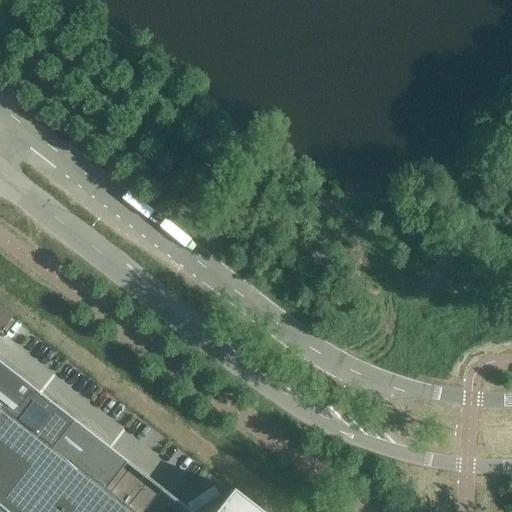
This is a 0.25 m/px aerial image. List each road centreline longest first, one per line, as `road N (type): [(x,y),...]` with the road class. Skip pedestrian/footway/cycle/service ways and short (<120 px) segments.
road 1 (unclassified): [(0,174),(246,367),(353,438),(431,461),(511,467)]
road 2 (unclassified): [(511,400),(376,382),(314,351),(11,116)]
